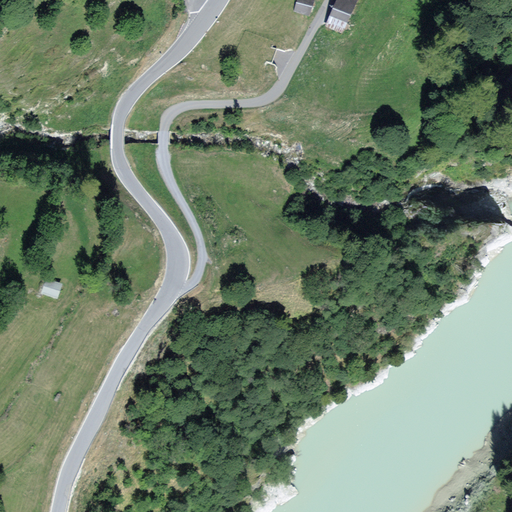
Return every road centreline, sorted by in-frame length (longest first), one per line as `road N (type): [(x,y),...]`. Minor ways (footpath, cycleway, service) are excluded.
road 1 (tertiary): [(58,511),(76,453),(177,269),(174,241),(118,160),(118,119),(131,94),(215,5)]
road 2 (residential): [(328,0),(275,91),(246,102),(185,105),(167,116),(163,130)]
